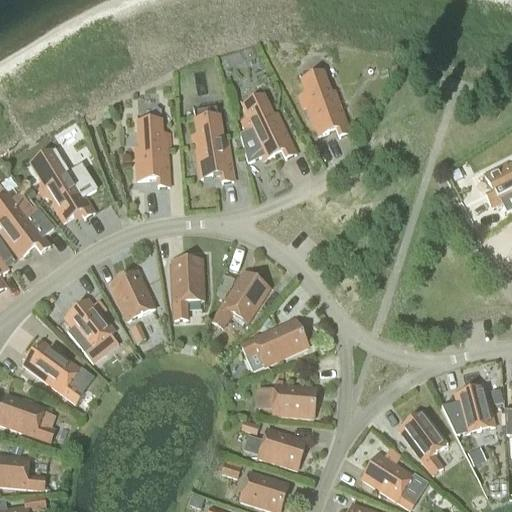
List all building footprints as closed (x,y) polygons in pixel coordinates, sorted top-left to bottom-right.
[(336,133),(338,141),(350,136),(334,94),(331,95),(323,75),(300,83),(305,95),(297,98),(301,110),(306,109),(317,140),(336,133)] [(263,98),(242,109),(247,121),(240,124),(246,137),(250,135),(263,164),(281,155),(285,162),(296,157),(276,116),(273,118),(263,98)] [(193,115),(197,137),(190,138),(192,149),(195,149),(200,182),(220,178),(221,186),(233,184),(226,140),(222,140),(218,119),(217,119),(216,111),(193,115)] [(171,150),(170,136),(162,136),(161,124),(137,125),(138,151),(134,151),(136,184),(156,183),(157,191),(169,190),(166,150),(171,150)] [(54,162),(50,155),(31,167),(42,185),(36,189),(43,201),(46,199),(63,226),(80,216),(84,222),(94,216),(84,199),(95,192),(82,171),(67,180),(55,161),(54,162)] [(511,167),(508,170),(506,166),(483,178),(493,195),(485,199),(491,210),(511,199),(511,167)] [(463,182),(457,172),(448,176),(454,187),(463,182)] [(0,229),(3,233),(0,234),(0,235),(19,262),(35,250),(40,256),(50,249),(42,239),(54,230),(38,213),(35,215),(20,195),(10,203),(6,197),(0,202),(0,229)] [(0,260),(7,270),(15,265),(0,242),(0,260)] [(202,263),(171,264),(174,325),(188,324),(187,305),(204,304),(202,263)] [(126,325),(154,312),(137,274),(109,288),(126,325)] [(269,292),(243,275),(210,326),(222,334),(233,317),(247,326),(269,292)] [(100,318),(107,313),(99,303),(93,308),(88,302),(64,322),(90,354),(85,357),(92,367),(104,357),(97,348),(110,338),(114,334),(100,318)] [(307,351),(294,323),(239,348),(245,361),(257,356),(264,371),(307,351)] [(129,333),(136,347),(146,342),(139,328),(129,333)] [(41,344),(23,369),(74,407),(82,396),(69,387),(80,373),(77,370),(81,364),(75,359),(70,365),(41,344)] [(398,405),(406,418),(434,400),(426,387),(398,405)] [(313,422),(316,391),(275,388),(272,419),(313,422)] [(464,438),(494,430),(484,390),(454,398),(464,438)] [(489,395),(493,407),(502,405),(499,392),(489,395)] [(6,397),(0,413),(0,428),(50,446),(55,433),(39,427),(45,411),(6,397)] [(422,415),(397,433),(432,480),(444,471),(434,458),(447,448),(422,415)] [(259,429),(244,424),(241,434),(256,439),(259,429)] [(296,474),(306,444),(267,432),(257,461),(296,474)] [(412,479),(395,467),(400,460),(388,452),(383,460),(378,457),(361,483),(406,511),(410,511),(414,506),(401,497),(412,479)] [(483,464),(478,453),(468,457),(473,469),(483,464)] [(0,458),(0,489),(44,494),(45,480),(27,478),(28,461),(0,458)] [(237,483),(242,467),(225,462),(220,478),(237,483)] [(262,511),(280,511),(288,488),(249,475),(239,505),(262,511)] [(194,498),(191,497),(187,509),(188,509),(197,511),(199,511),(203,501),(194,498)]
